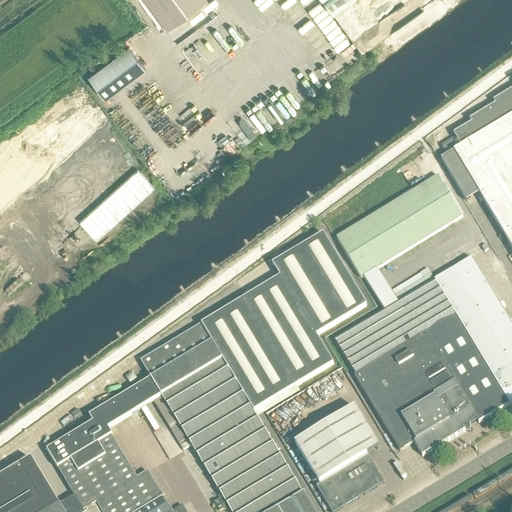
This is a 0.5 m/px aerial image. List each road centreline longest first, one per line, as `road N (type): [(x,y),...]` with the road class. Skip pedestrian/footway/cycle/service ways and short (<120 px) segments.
road 1 (unknown): [(261,29),(288,49),(283,66),(237,93),(214,76)]
road 2 (unclassified): [(511,446),(401,511)]
